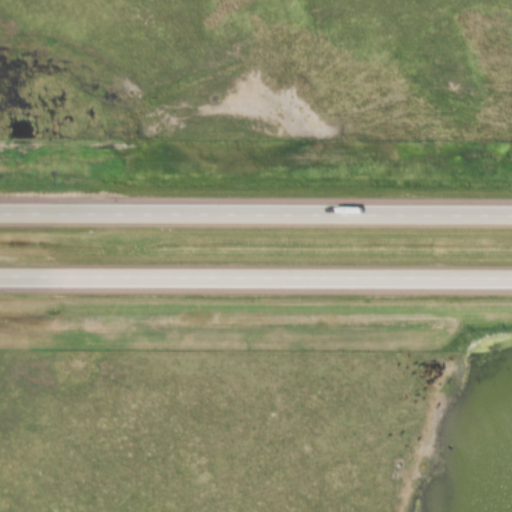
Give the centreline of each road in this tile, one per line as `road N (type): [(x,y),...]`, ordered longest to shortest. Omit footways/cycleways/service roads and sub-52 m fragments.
road 1 (motorway): [(511,218),(0,216)]
road 2 (motorway): [(0,281),(511,283)]
